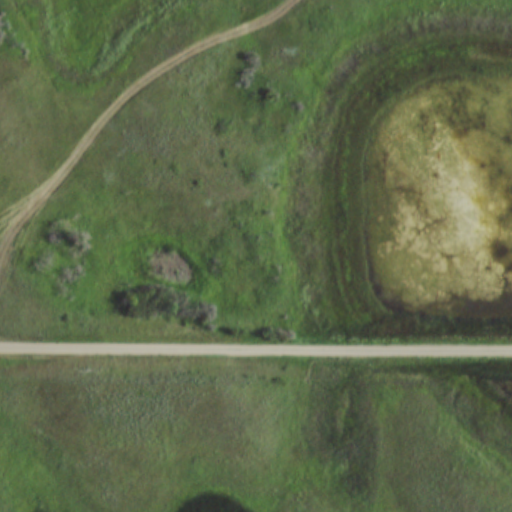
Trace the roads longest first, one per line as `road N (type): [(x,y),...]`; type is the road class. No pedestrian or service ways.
road 1 (residential): [(511,349),(0,348)]
road 2 (track): [(0,272),(67,151),(70,130),(16,0)]
